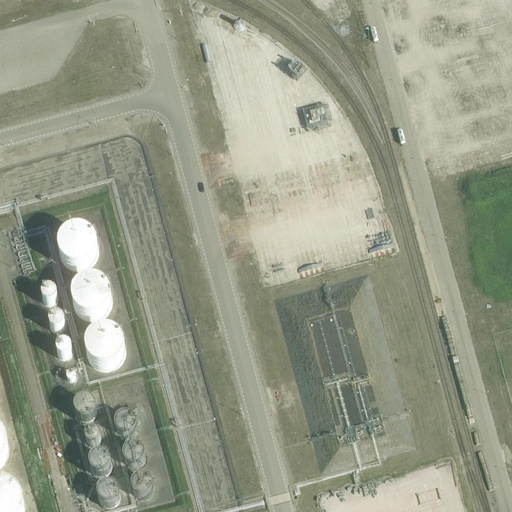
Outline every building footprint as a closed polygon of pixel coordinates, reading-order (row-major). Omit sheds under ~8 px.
[(60,256),(62,263),(66,268),(71,272),(77,274),(83,274),(89,272),(94,269),(98,264),(100,258),(100,253),(99,247),(97,242),(93,238),(88,235),(81,234),(74,235),(68,238),(63,243),(61,250),(60,256)] [(75,301),(74,307),(76,313),(79,318),(84,322),(90,324),(96,324),(102,323),(107,320),(111,315),(113,309),(114,302),(112,296),(108,290),(102,287),(96,285),(90,285),(85,287),(80,291),(77,296),(75,301)] [(43,300),(44,304),(47,307),(51,308),(55,307),(58,304),(58,300),(57,297),(54,294),(51,293),(47,294),(44,297),(43,300)] [(50,328),(50,331),(53,334),(57,335),(61,334),(64,331),(64,327),(63,324),(60,322),(57,321),(53,322),(51,324),(50,328)] [(88,357),(90,363),(93,367),(98,371),(103,373),(108,374),(114,373),(119,370),(123,366),(126,360),(127,354),(126,348),(123,342),(118,338),(112,336),(106,335),(100,337),(95,340),(91,345),(89,350),(88,357)] [(56,355),(57,358),(59,361),(62,363),(66,363),(69,361),(72,358),(72,355),(72,352),(70,349),(67,347),(63,347),(60,348),(57,351),(56,355)] [(72,364),(64,365),(65,372),(73,371),(72,364)] [(67,378),(67,382),(69,384),(71,385),(74,384),(76,382),(76,379),(75,377),(72,375),(69,376),(67,378)] [(77,422),(80,426),(84,429),(88,429),(93,428),(96,424),(98,420),(97,415),(94,410),(89,408),(84,409),(80,411),(78,414),(77,418),(77,422)] [(118,431),(117,436),(119,440),(122,444),(127,445),(132,444),(136,442),(138,437),(138,432),(136,427),(132,424),(127,424),(123,425),(120,428),(118,431)] [(0,468),(4,465),(7,459),(9,452),(9,445),(6,438),(2,433),(0,431),(0,468)] [(100,453),(103,450),(104,447),(104,444),(102,441),(100,438),(96,437),(92,438),(89,441),(88,444),(88,448),(90,451),(93,453),(96,454),(100,453)] [(128,471),(131,474),(136,476),(141,475),(145,472),(147,468),(147,463),(145,459),(141,456),(137,455),(132,456),(129,459),(127,463),(127,467),(128,471)] [(97,484),(100,487),(105,487),(109,486),(112,483),(114,479),(114,474),(112,471),(108,467),(103,467),(98,468),(95,472),(93,476),(94,481),(97,484)] [(0,511),(24,511),(25,507),(22,500),(18,494),(13,490),(7,488),(0,487),(0,486),(0,511)] [(145,506),(149,505),(153,502),(155,498),(155,493),(153,489),(149,486),(144,486),(140,487),(137,490),(135,495),(136,499),(138,502),(141,505),(145,506)] [(102,504),(102,509),(103,511),(118,511),(120,510),(120,506),(119,503),(117,500),(113,498),(109,498),(105,501),(102,504)]
